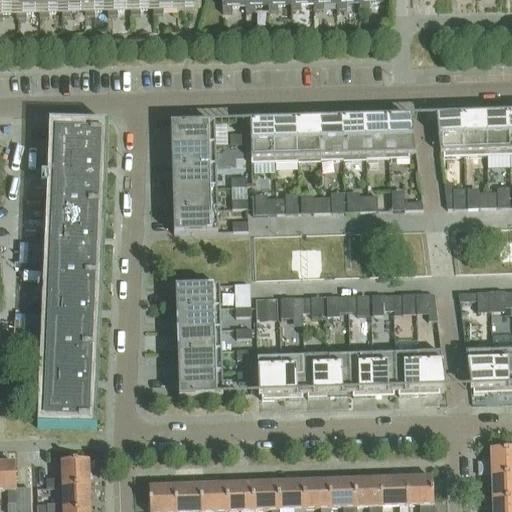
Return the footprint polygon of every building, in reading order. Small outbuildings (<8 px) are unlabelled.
[(0,0),(0,23),(3,23),(3,21),(17,20),(17,23),(26,22),(26,20),(39,19),(40,22),(49,22),(49,19),(62,19),(62,21),(72,21),(72,18),(85,18),(85,21),(95,20),(95,18),(108,17),(108,20),(118,20),(118,17),(131,17),(131,19),(141,19),(140,16),(153,16),(153,19),(163,18),(163,16),(198,15),(201,15),(200,6),(200,0),(0,0)] [(221,0),(222,10),(223,10),(223,16),(232,16),(232,10),(245,9),(245,16),(246,16),(245,0),(221,0)] [(268,0),(245,0),(246,16),(255,15),(255,9),(268,9),(268,15),(269,15),(268,0)] [(291,0),(268,0),(269,15),(278,15),(278,8),(291,8),(291,14),(292,14),(291,0)] [(314,0),(291,0),(292,14),(301,14),(301,8),(314,7),(314,14),(315,14),(314,0)] [(336,0),(314,0),(315,14),(324,13),(323,7),(336,7),(337,13),(336,0)] [(359,0),(336,0),(337,13),(346,13),(346,6),(359,6),(359,12),(360,12),(359,0)] [(383,0),(359,0),(360,12),(369,12),(369,6),(384,5),(383,0)] [(509,159),(508,117),(485,118),(486,160),(509,159)] [(435,119),(440,156),(443,156),(443,161),(463,160),(462,118),(435,119)] [(463,160),(486,160),(485,118),(462,118),(463,160)] [(416,157),(411,120),(387,121),(389,163),(409,162),(409,157),(416,157)] [(366,163),(365,121),(342,122),(343,164),(366,163)] [(366,163),(389,163),(387,121),(365,121),(366,163)] [(320,165),(343,164),(342,122),(319,123),(320,165)] [(275,166),(298,165),(296,123),(273,124),(275,166)] [(320,165),(319,123),(296,123),(298,165),(320,165)] [(275,166),(273,124),(250,125),(251,167),(275,166)] [(171,148),(171,150),(215,149),(214,126),(170,127),(171,138),(172,138),(173,148),(171,148)] [(100,137),(57,135),(54,206),(68,207),(82,208),(97,208),(100,137)] [(245,138),(229,139),(230,148),(245,148),(245,138)] [(171,162),(172,171),(216,170),(215,149),(171,150),(171,152),(173,152),(173,162),(171,162)] [(172,191),(172,193),(216,192),(216,170),(172,171),(172,181),(174,181),(174,191),(172,191)] [(246,181),(231,182),(231,191),(246,191),(246,181)] [(444,187),(447,213),(453,213),(453,186),(444,187)] [(173,205),(173,214),(217,213),(216,192),(172,193),(172,195),(174,195),(174,205),(173,205)] [(479,197),(479,212),(488,212),(488,197),(479,197)] [(488,212),(498,212),(497,197),(488,197),(488,212)] [(367,201),(367,216),(378,216),(377,200),(367,201)] [(358,201),(359,216),(367,216),(367,201),(358,201)] [(312,202),(313,217),(313,218),(322,217),(321,202),(312,202)] [(321,202),(322,217),(332,217),(331,202),(321,202)] [(247,203),(231,203),(232,213),(247,213),(247,203)] [(267,203),(267,218),(267,219),(276,219),(276,203),(267,203)] [(276,203),(276,219),(286,218),(286,203),(276,203)] [(68,207),(54,206),(51,278),(65,279),(79,279),(94,280),(97,208),(82,208),(68,207)] [(403,207),(404,214),(404,215),(423,214),(422,206),(403,207)] [(174,237),(218,236),(217,213),(173,214),(173,224),(175,224),(175,234),(174,234),(174,237)] [(232,236),(248,235),(247,225),(232,226),(232,236)] [(65,279),(51,278),(48,350),(62,350),(76,351),(91,351),(94,280),(79,279),(65,279)] [(220,312),(220,291),(219,289),(175,291),(175,294),(177,294),(177,304),(176,304),(176,313),(220,312)] [(235,299),(250,298),(250,289),(235,289),(235,299)] [(477,297),(458,298),(459,306),(478,305),(477,297)] [(428,325),(437,325),(434,298),(428,299),(428,325)] [(403,299),(393,300),(393,315),(403,315),(403,299)] [(393,315),(393,300),(384,300),(384,315),(393,315)] [(348,316),(347,301),(338,301),(338,317),(348,316)] [(357,301),(347,301),(348,316),(357,316),(357,301)] [(302,318),(302,302),(293,303),(281,303),(281,323),(293,323),(293,318),(302,318)] [(311,302),(302,302),(302,318),(312,317),(311,302)] [(251,311),(235,311),(235,321),(251,321),(251,311)] [(177,335),(221,334),(220,312),(176,313),(176,323),(178,323),(178,333),(177,333),(177,335)] [(251,333),(236,333),(236,343),(251,342),(251,333)] [(177,357),(221,355),(221,334),(177,335),(177,337),(178,337),(179,347),(177,347),(177,357)] [(45,421),(88,423),(91,351),(76,351),(62,350),(48,350),(45,421)] [(252,354),(236,354),(237,364),(252,364),(252,354)] [(511,354),(493,355),(494,396),(511,395),(511,354)] [(178,378),(222,377),(221,355),(177,357),(178,366),(179,366),(180,376),(178,376),(178,378)] [(494,396),(493,355),(466,355),(470,392),(473,392),(473,397),(494,396)] [(441,356),(418,357),(419,399),(440,398),(440,393),(446,393),(441,356)] [(395,357),(372,358),(374,400),(394,399),(394,394),(396,394),(395,357)] [(419,399),(418,357),(395,357),(396,394),(398,394),(399,399),(419,399)] [(374,400),(372,358),(349,359),(351,396),(353,396),(353,401),(374,400)] [(328,402),(326,359),(304,360),(305,397),(307,397),(307,402),(328,402)] [(349,359),(326,359),(328,402),(349,401),(348,396),(351,396),(349,359)] [(304,360),(281,361),(282,403),(303,402),(303,397),(305,397),(304,360)] [(281,361),(257,361),(259,398),(262,398),(262,404),(282,403),(281,361)] [(252,376),(237,376),(237,386),(252,386),(252,376)] [(179,401),(223,399),(222,377),(178,378),(178,380),(180,380),(180,390),(178,390),(179,401)] [(511,452),(491,454),(492,478),(511,477),(511,452)] [(62,491),(89,490),(89,464),(62,465),(62,482),(46,483),(47,494),(62,493),(62,491)] [(30,511),(30,492),(28,492),(16,492),(15,466),(0,466),(0,494),(8,494),(9,509),(8,509),(8,511),(30,511)] [(511,477),(492,478),(492,503),(511,502),(511,477)] [(433,481),(407,482),(408,509),(420,508),(419,511),(438,511),(438,507),(433,507),(433,481)] [(407,482),(381,483),(382,510),(400,509),(399,511),(407,511),(408,509),(407,482)] [(381,483),(355,484),(356,511),(369,510),(368,511),(382,511),(382,510),(381,483)] [(355,484),(329,485),(330,511),(343,511),(342,511),(356,511),(355,484)] [(305,511),(304,485),(278,486),(279,511),(305,511)] [(329,485),(304,485),(305,511),(318,511),(321,511),(330,511),(329,485)] [(279,511),(278,486),(252,487),(253,511),(279,511)] [(253,511),(252,487),(227,488),(227,511),(253,511)] [(227,511),(227,488),(201,489),(201,511),(227,511)] [(201,511),(201,489),(176,490),(176,511),(201,511)] [(42,508),(42,511),(90,511),(89,490),(62,491),(62,493),(63,507),(42,508)] [(149,511),(176,511),(176,490),(149,491),(149,511)] [(511,511),(511,502),(492,503),(492,511),(511,511)]
